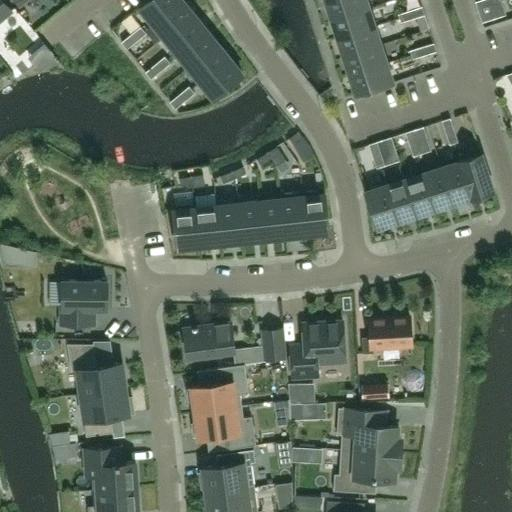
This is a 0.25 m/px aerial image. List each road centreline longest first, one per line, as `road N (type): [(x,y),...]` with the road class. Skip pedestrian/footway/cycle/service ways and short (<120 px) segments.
road 1 (residential): [(229,0),(337,156),(359,271)]
road 2 (residential): [(426,511),(445,415),(442,252)]
road 3 (residential): [(140,285),(159,386),(169,511)]
road 4 (residential): [(359,271),(254,285),(140,285)]
road 5 (residential): [(479,94),(350,134)]
